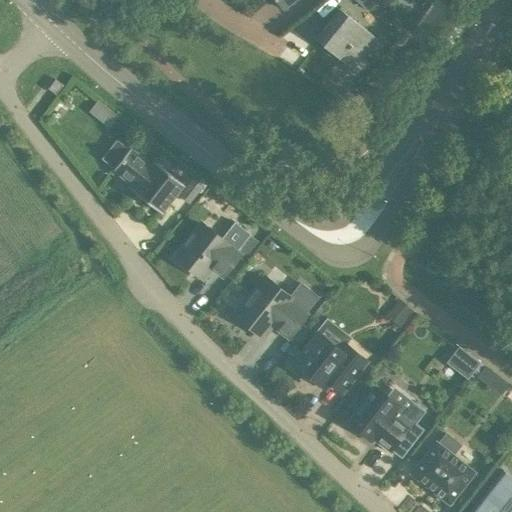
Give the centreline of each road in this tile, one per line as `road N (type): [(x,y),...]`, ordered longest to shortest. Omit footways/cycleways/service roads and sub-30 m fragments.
road 1 (unclassified): [(382,511),(243,378),(1,75)]
road 2 (tertiary): [(397,198),(364,242),(334,246),(299,236),(50,26)]
road 3 (tertiary): [(397,198),(511,2)]
